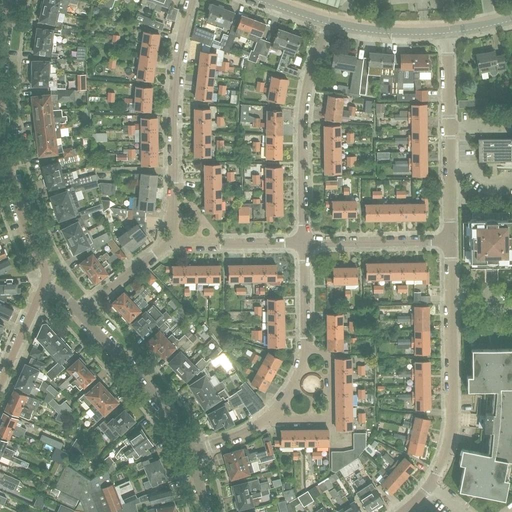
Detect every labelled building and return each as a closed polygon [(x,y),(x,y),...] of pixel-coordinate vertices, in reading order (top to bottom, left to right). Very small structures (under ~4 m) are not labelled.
[(62,0),(60,0),(44,0),(44,1),(42,1),(40,8),(65,14),(66,14),(68,4),(76,6),(77,1),(74,0),(62,0)] [(103,9),(106,1),(104,0),(99,0),(97,7),(103,9)] [(142,0),(141,3),(149,6),(150,8),(154,10),(158,0),(142,0)] [(158,0),(154,10),(155,10),(160,12),(161,10),(168,13),(165,19),(175,21),(178,9),(168,6),(169,0),(158,0)] [(217,26),(223,8),(212,4),(210,10),(211,10),(206,22),(217,26)] [(55,27),(62,28),(64,22),(63,22),(65,14),(40,8),(39,15),(41,16),(39,21),(56,24),(55,27)] [(223,8),(217,26),(223,28),(224,26),(229,28),(235,12),(223,8)] [(248,37),(254,19),(242,15),(236,29),(232,28),(226,43),(223,51),(230,53),(237,33),(248,37)] [(152,19),(146,17),(144,24),(149,26),(151,20),(152,19)] [(260,41),(261,37),(266,24),(254,19),(248,37),(260,41)] [(162,24),(153,21),(151,20),(149,26),(151,26),(160,30),(162,24)] [(72,29),(62,28),(55,27),(55,30),(37,28),(37,33),(35,33),(34,40),(54,42),(54,36),(52,34),(53,33),(71,35),(72,29)] [(283,50),(289,32),(278,28),(273,43),(264,40),(263,44),(259,54),(266,56),(270,47),(277,50),(278,48),(283,50)] [(213,40),(213,38),(214,34),(203,29),(199,41),(210,46),(213,40)] [(159,34),(149,32),(144,32),(143,43),(157,46),(159,34)] [(294,57),(297,50),(302,37),(289,32),(283,50),(284,50),(277,70),(289,74),(291,68),(286,66),(288,62),(290,55),(294,57)] [(223,51),(226,43),(213,38),(213,40),(210,46),(223,51)] [(57,43),(54,42),(34,40),(33,48),(35,48),(34,53),(51,55),(51,58),(57,59),(58,59),(59,54),(56,53),(57,43)] [(259,54),(263,44),(257,42),(254,50),(251,49),(248,60),(256,63),(259,54)] [(156,57),(157,46),(143,43),(141,55),(156,57)] [(216,53),(211,52),(201,51),(200,63),(215,65),(216,53)] [(503,56),(495,57),(494,51),(477,55),(480,74),(489,72),(489,73),(490,73),(490,74),(491,75),(492,75),(493,75),(493,76),(495,75),(496,75),(497,74),(498,73),(498,72),(498,71),(498,70),(505,69),(503,56)] [(382,53),(370,52),(369,62),(368,66),(368,74),(380,75),(380,74),(380,72),(381,68),(382,53)] [(413,72),(431,72),(430,62),(428,62),(428,54),(426,54),(426,52),(420,52),(420,54),(413,54),(413,69),(413,72)] [(355,62),(356,57),(334,53),(333,63),(332,66),(351,70),(351,68),(352,69),(348,94),(357,96),(358,94),(359,86),(362,68),(363,63),(355,62)] [(393,71),(393,64),(394,54),(382,53),(381,68),(380,72),(380,74),(392,75),(391,94),(397,95),(398,71),(393,71)] [(413,69),(413,54),(401,54),(401,69),(398,69),(398,71),(397,95),(398,95),(398,101),(428,101),(428,95),(416,95),(416,92),(398,93),(398,89),(403,89),(403,83),(413,83),(413,72),(413,69)] [(154,69),(156,57),(141,55),(139,67),(154,69)] [(57,64),(57,59),(51,58),(51,61),(32,61),(32,65),(31,65),(31,73),(49,73),(57,73),(57,64)] [(200,63),(199,75),(214,77),(215,65),(200,63)] [(152,81),(154,69),(139,67),(137,79),(152,81)] [(359,86),(358,94),(365,95),(368,68),(362,68),(359,86)] [(49,81),(49,73),(31,73),(31,81),(32,81),(32,86),(51,86),(51,89),(54,90),(74,90),(74,89),(66,89),(66,83),(61,83),(57,83),(51,83),(51,81),(49,81)] [(212,89),(214,77),(199,75),(197,87),(212,89)] [(271,88),(286,91),(288,79),(273,76),(271,88)] [(428,90),(421,90),(421,78),(416,78),(416,92),(416,95),(428,95),(428,90)] [(151,87),(141,86),(137,86),(136,98),(151,99),(151,87)] [(211,101),(212,89),(197,87),(196,99),(211,101)] [(283,103),(286,91),(271,88),(269,100),(283,103)] [(31,104),(32,112),(52,110),(51,103),(57,102),(57,100),(72,100),(74,97),(74,90),(54,90),(54,93),(52,94),(50,95),(50,94),(45,95),(43,95),(38,96),(32,97),(33,104),(31,104)] [(343,97),(338,96),(329,95),(327,107),(342,109),(343,97)] [(150,111),(151,99),(136,98),(135,111),(150,111)] [(384,104),(376,104),(376,112),(384,112),(384,104)] [(395,114),(395,117),(426,117),(426,105),(412,105),(412,111),(408,111),(408,113),(395,114)] [(340,121),(342,109),(327,107),(325,119),(340,121)] [(66,116),(62,116),(62,109),(52,110),(32,112),(33,121),(35,121),(36,126),(53,124),(65,123),(65,121),(67,120),(66,116)] [(210,109),(205,109),(195,109),(195,121),(210,121),(210,109)] [(282,110),(272,110),(267,110),(267,122),(282,123),(282,110)] [(142,129),(157,129),(157,117),(147,117),(142,117),(142,129)] [(412,122),(412,129),(426,128),(426,117),(395,117),(395,121),(408,120),(408,122),(412,122)] [(80,128),(80,129),(81,134),(86,134),(90,133),(89,120),(83,120),(83,127),(80,128)] [(210,133),(210,121),(195,121),(195,133),(210,133)] [(36,141),(55,138),(61,137),(60,128),(73,127),(73,122),(65,123),(53,124),(36,126),(36,132),(35,132),(36,141)] [(282,135),(282,123),(267,122),(267,134),(282,135)] [(325,137),(340,137),(340,125),(325,125),(325,137)] [(426,140),(426,128),(412,129),(412,135),(408,135),(408,137),(395,137),(395,140),(426,140)] [(142,141),(157,141),(157,129),(142,129),(142,141)] [(210,145),(210,133),(195,133),(195,145),(210,145)] [(281,147),(282,135),(267,134),(267,146),(281,147)] [(325,149),(340,149),(340,137),(325,137),(325,149)] [(62,144),(56,146),(55,138),(36,141),(37,148),(39,148),(39,156),(57,153),(63,152),(64,157),(80,154),(80,153),(79,147),(72,148),(72,147),(63,149),(62,144)] [(511,138),(478,139),(478,141),(479,161),(479,162),(510,161),(511,161),(511,138)] [(412,146),(412,152),(426,151),(426,140),(395,140),(395,144),(408,144),(408,146),(412,146)] [(142,153),(157,153),(157,141),(142,141),(142,149),(135,149),(135,153),(142,153)] [(210,157),(210,145),(195,145),(195,157),(210,157)] [(281,159),(281,147),(267,146),(266,158),(271,158),(281,159)] [(325,161),(340,161),(340,149),(325,149),(325,161)] [(427,163),(426,151),(412,152),(412,158),(409,158),(409,160),(396,160),(396,164),(427,163)] [(142,166),(147,166),(157,165),(157,153),(142,153),(142,166)] [(62,173),(59,164),(81,159),(80,154),(64,157),(58,158),(58,162),(43,166),(44,170),(42,170),(44,178),(62,173)] [(325,174),(335,173),(340,173),(340,161),(325,161),(325,174)] [(427,175),(427,163),(396,164),(396,167),(409,167),(409,169),(413,169),(413,175),(427,175)] [(205,176),(220,176),(220,164),(215,164),(205,164),(205,176)] [(266,179),(281,179),(281,167),(271,167),(266,167),(266,179)] [(48,185),(49,189),(64,185),(65,188),(65,189),(71,187),(79,185),(78,179),(73,180),(71,171),(62,173),(44,178),(46,186),(48,185)] [(157,175),(141,173),(134,174),(135,178),(141,179),(140,186),(156,187),(157,175)] [(205,188),(221,188),(220,176),(205,176),(205,188)] [(267,191),(281,191),(281,179),(266,179),(267,191)] [(102,194),(108,195),(108,183),(99,183),(102,194)] [(75,218),(87,214),(86,209),(78,212),(76,208),(78,208),(79,206),(75,192),(81,190),(79,185),(71,187),(65,189),(66,191),(60,193),(51,197),(52,201),(50,201),(56,217),(57,216),(59,220),(74,215),(75,218)] [(155,200),(156,187),(140,186),(139,197),(133,196),(133,197),(155,200)] [(206,200),(221,200),(221,188),(205,188),(206,200)] [(267,203),(282,203),(281,191),(267,191),(267,203)] [(154,211),(155,200),(133,197),(132,209),(133,210),(133,215),(145,216),(146,211),(154,211)] [(413,204),(413,219),(425,219),(425,210),(427,210),(427,198),(422,198),(422,204),(413,204)] [(103,211),(108,207),(109,201),(101,200),(102,208),(103,211)] [(216,212),(216,219),(221,219),(221,200),(206,200),(206,212),(216,212)] [(332,216),(344,216),(344,201),(326,202),(326,206),(332,206),(332,216)] [(356,216),(356,206),(356,201),(344,201),(344,216),(356,216)] [(249,222),(249,207),(252,207),(252,203),(241,203),(241,205),(239,205),(239,222),(249,222)] [(272,221),(272,215),(282,215),(282,203),(267,203),(267,221),(272,221)] [(389,219),(401,219),(401,204),(389,205),(389,219)] [(401,219),(413,219),(413,204),(401,204),(401,219)] [(365,220),(377,220),(377,205),(365,205),(365,220)] [(377,220),(389,219),(389,205),(377,205),(377,220)] [(113,212),(108,207),(103,211),(107,221),(112,220),(110,213),(113,212)] [(144,241),(143,239),(147,236),(142,230),(144,228),(145,216),(133,215),(133,210),(132,209),(127,209),(127,216),(126,216),(126,218),(132,218),(132,221),(129,223),(132,227),(127,231),(138,246),(144,241)] [(463,260),(471,259),(471,269),(486,269),(492,269),(497,269),(510,269),(510,262),(511,261),(511,219),(509,220),(509,212),(473,213),(473,220),(470,220),(470,223),(463,223),(463,260)] [(66,241),(88,230),(83,220),(89,217),(87,214),(75,218),(77,222),(62,229),(64,233),(63,234),(66,241)] [(81,252),(80,250),(95,243),(88,230),(66,241),(73,256),(81,252)] [(132,250),(138,246),(127,231),(117,238),(127,251),(130,249),(132,250)] [(92,254),(79,264),(87,274),(105,260),(115,253),(120,249),(115,242),(107,249),(107,255),(106,256),(105,254),(103,254),(96,260),(92,254)] [(120,249),(115,253),(121,261),(126,257),(120,249)] [(12,269),(7,258),(0,261),(0,274),(3,273),(12,269)] [(105,260),(87,274),(94,284),(107,274),(103,268),(108,264),(105,260)] [(378,278),(390,278),(390,263),(378,264),(378,278)] [(390,278),(402,278),(402,263),(390,263),(390,278)] [(402,278),(414,278),(414,263),(402,263),(402,278)] [(414,263),(414,278),(423,278),(423,284),(428,284),(428,272),(426,272),(426,263),(414,263)] [(366,279),(378,278),(378,264),(366,264),(366,279)] [(240,280),(252,280),(252,265),(240,266),(240,280)] [(252,280),(264,280),(264,265),(252,265),(252,280)] [(283,275),(277,275),(276,265),(264,265),(264,280),(283,280),(283,275)] [(173,281),(185,281),(185,266),(166,267),(166,272),(172,272),(173,281)] [(185,281),(197,281),(197,266),(185,266),(185,281)] [(197,281),(209,281),(209,266),(197,266),(197,281)] [(221,281),(220,276),(220,266),(209,266),(209,281),(221,281)] [(228,280),(240,280),(240,266),(228,266),(228,276),(228,280)] [(327,283),(345,283),(345,268),(333,268),(333,278),(327,279),(327,283)] [(345,268),(345,283),(357,283),(357,268),(345,268)] [(150,272),(143,277),(150,285),(156,279),(150,272)] [(19,285),(19,282),(13,282),(13,279),(0,279),(0,293),(9,294),(19,293),(19,285)] [(120,313),(146,289),(143,285),(136,291),(136,293),(133,296),(131,295),(129,297),(124,292),(111,304),(120,313)] [(140,300),(142,298),(149,292),(146,289),(120,313),(128,322),(135,315),(140,311),(134,304),(137,300),(140,300)] [(414,292),(414,303),(430,303),(430,296),(421,297),(421,292),(414,292)] [(269,311),(283,310),(283,298),(268,299),(269,311)] [(3,304),(4,301),(0,299),(0,316),(8,320),(8,318),(10,318),(12,315),(10,314),(13,308),(3,304)] [(141,333),(142,334),(155,322),(159,326),(161,325),(164,322),(171,315),(166,311),(162,315),(152,305),(133,324),(137,329),(136,330),(140,334),(141,333)] [(180,315),(185,310),(184,308),(181,306),(176,311),(180,315)] [(415,316),(415,319),(429,319),(429,306),(415,306),(415,314),(411,314),(411,316),(415,316)] [(269,323),(283,322),(283,310),(269,311),(269,323)] [(342,314),(337,314),(327,314),(327,326),(342,326),(342,322),(342,314)] [(45,345),(57,333),(50,326),(51,324),(47,319),(42,320),(40,325),(42,327),(37,338),(35,337),(32,343),(37,345),(39,341),(44,346),(45,345)] [(429,330),(429,319),(415,319),(415,322),(411,322),(411,324),(415,324),(415,331),(429,330)] [(154,350),(166,339),(163,335),(164,334),(162,332),(168,327),(164,322),(161,325),(159,326),(158,328),(160,330),(155,336),(147,343),(148,343),(146,345),(152,351),(154,350)] [(269,335),(283,334),(283,322),(269,323),(269,335)] [(342,326),(327,326),(328,338),(342,338),(342,330),(342,326)] [(429,342),(429,330),(415,331),(415,336),(411,336),(411,339),(415,339),(415,342),(429,342)] [(52,355),(65,342),(57,333),(45,345),(44,346),(52,355)] [(178,349),(189,339),(184,334),(179,340),(176,337),(175,338),(171,334),(166,339),(154,350),(160,356),(162,355),(164,358),(176,347),(178,349)] [(269,347),(274,346),(284,346),(283,334),(269,335),(269,347)] [(328,350),(338,350),(342,350),(342,338),(328,338),(328,350)] [(189,360),(182,354),(193,343),(192,343),(189,339),(178,349),(180,352),(176,356),(169,363),(172,366),(171,367),(176,372),(189,360)] [(66,359),(66,358),(74,351),(65,342),(52,355),(58,362),(45,373),(52,380),(64,368),(62,367),(61,364),(66,359)] [(429,353),(429,342),(415,342),(415,345),(412,345),(412,348),(415,347),(415,354),(429,353)] [(39,358),(43,349),(41,349),(40,350),(33,347),(30,354),(39,358)] [(209,356),(212,359),(222,350),(219,347),(209,356)] [(464,464),(459,490),(505,499),(511,462),(511,348),(502,349),(497,349),(492,349),(472,349),(472,375),(467,376),(467,391),(488,390),(485,423),(482,452),(478,452),(462,448),(459,463),(464,464)] [(282,359),(273,354),(269,352),(263,363),(276,370),(282,359)] [(210,357),(206,361),(202,357),(194,366),(189,360),(176,372),(182,378),(183,377),(186,380),(197,369),(200,372),(201,371),(204,368),(205,366),(212,359),(210,357)] [(216,367),(222,363),(217,357),(212,361),(216,367)] [(70,383),(88,367),(80,358),(72,365),(68,369),(72,374),(59,386),(63,390),(70,383)] [(336,370),(351,370),(351,358),(346,358),(336,358),(336,370)] [(43,370),(46,364),(34,359),(31,365),(43,370)] [(415,371),(416,374),(430,373),(429,361),(415,362),(415,368),(412,368),(412,371),(415,371)] [(270,380),(276,370),(263,363),(257,373),(270,380)] [(39,370),(35,368),(25,364),(25,365),(23,364),(20,371),(22,372),(20,375),(41,384),(46,389),(49,385),(43,380),(36,377),(39,370)] [(195,398),(212,387),(208,381),(211,379),(208,374),(209,373),(205,366),(204,368),(201,371),(204,376),(199,380),(190,385),(193,390),(192,392),(195,398)] [(80,390),(88,382),(96,376),(88,367),(70,383),(73,387),(75,385),(80,390)] [(351,382),(351,370),(336,370),(336,382),(351,382)] [(264,391),(270,380),(257,373),(251,384),(264,391)] [(416,385),(430,385),(430,373),(416,374),(416,377),(412,377),(412,379),(416,379),(416,385)] [(44,391),(46,389),(41,384),(20,375),(19,379),(17,378),(14,385),(16,386),(16,387),(29,392),(32,386),(39,389),(44,391)] [(104,385),(103,386),(99,382),(92,389),(88,392),(87,390),(79,398),(82,402),(83,401),(90,408),(95,403),(109,390),(104,385)] [(255,393),(245,382),(240,386),(242,388),(249,398),(255,393)] [(351,394),(351,382),(336,382),(336,394),(351,394)] [(430,397),(430,385),(416,385),(416,392),(412,392),(412,394),(416,394),(416,397),(430,397)] [(202,403),(205,408),(222,397),(224,399),(229,396),(223,388),(216,393),(212,387),(195,398),(199,403),(202,403)] [(236,392),(245,406),(252,401),(249,398),(242,388),(236,392)] [(27,396),(21,394),(12,389),(10,395),(11,396),(10,400),(35,411),(46,416),(48,411),(24,401),(27,396)] [(117,402),(113,398),(115,396),(109,390),(95,403),(100,409),(92,416),(97,421),(110,409),(117,402)] [(351,406),(351,394),(336,394),(336,406),(351,406)] [(233,423),(228,414),(228,412),(233,409),(232,407),(237,404),(234,397),(222,403),(224,407),(209,414),(212,420),(210,422),(212,427),(215,427),(224,423),(226,426),(233,423)] [(430,409),(430,397),(416,397),(416,400),(412,400),(412,403),(416,402),(416,409),(430,409)] [(59,414),(68,406),(64,401),(60,405),(57,405),(52,399),(47,403),(59,414)] [(31,415),(33,410),(10,400),(8,404),(6,403),(4,409),(13,413),(29,420),(31,415)] [(68,406),(59,414),(63,418),(72,410),(68,406)] [(351,418),(351,406),(336,406),(337,418),(351,418)] [(115,438),(120,433),(127,427),(134,420),(128,414),(124,410),(117,417),(114,420),(112,419),(108,423),(105,419),(98,425),(103,431),(106,429),(115,438)] [(22,421),(11,416),(2,412),(0,417),(0,418),(1,419),(0,421),(0,422),(24,434),(26,429),(21,427),(23,422),(22,421)] [(409,428),(411,428),(427,431),(429,420),(416,417),(414,422),(411,422),(409,428)] [(351,430),(351,418),(337,418),(337,430),(347,430),(351,430)] [(22,438),(24,434),(0,422),(0,434),(9,438),(11,433),(22,438)] [(124,452),(146,437),(140,428),(132,434),(123,440),(126,444),(121,448),(115,455),(116,457),(124,452)] [(424,443),(427,431),(411,428),(409,436),(409,439),(424,443)] [(275,445),(293,445),(293,430),(281,430),(281,440),(275,440),(275,445)] [(293,445),(305,445),(305,430),(293,430),(293,445)] [(305,445),(317,445),(317,430),(305,430),(305,445)] [(329,445),(329,440),(329,430),(317,430),(317,445),(329,445)] [(40,440),(60,449),(63,443),(51,438),(50,441),(41,437),(40,440)] [(140,453),(152,445),(146,437),(124,452),(127,457),(132,453),(135,458),(137,458),(141,455),(140,453)] [(0,450),(13,456),(15,451),(4,447),(7,442),(0,438),(0,450)] [(73,455),(83,445),(76,439),(69,451),(73,455)] [(422,454),(424,443),(409,439),(408,442),(406,451),(422,454)] [(366,444),(354,444),(354,449),(360,454),(366,447),(366,444)] [(83,445),(73,455),(77,459),(87,450),(83,445)] [(69,454),(57,448),(54,455),(57,456),(55,461),(64,465),(69,454)] [(253,453),(249,454),(247,450),(245,448),(232,452),(232,451),(231,452),(223,455),(225,463),(227,462),(228,467),(250,460),(256,459),(265,456),(272,454),(271,448),(265,449),(266,452),(256,454),(253,453)] [(354,449),(348,450),(349,463),(357,458),(360,454),(354,449)] [(29,463),(13,456),(0,450),(0,456),(27,468),(29,463)] [(363,463),(367,458),(364,454),(362,453),(358,458),(363,463)] [(388,463),(392,458),(386,453),(382,457),(388,463)] [(109,457),(104,461),(106,468),(112,464),(113,463),(109,457)] [(161,462),(159,457),(153,459),(152,457),(143,460),(136,464),(138,470),(145,467),(147,473),(163,467),(163,465),(162,463),(161,462)] [(397,466),(399,464),(392,458),(388,463),(395,469),(397,466)] [(397,466),(407,476),(415,467),(405,458),(399,464),(397,466)] [(227,471),(230,479),(254,472),(250,460),(228,467),(229,470),(227,471)] [(60,477),(65,465),(55,461),(49,472),(60,477)] [(124,511),(121,503),(115,489),(109,473),(106,468),(91,480),(66,465),(65,465),(60,477),(55,488),(60,490),(79,499),(81,500),(85,511),(109,511),(116,510),(116,511),(124,511)] [(399,484),(407,476),(397,466),(395,469),(389,475),(399,484)] [(161,480),(167,478),(165,473),(165,471),(164,469),(163,468),(163,467),(147,473),(150,480),(144,483),(146,489),(162,482),(161,480)] [(399,484),(389,475),(381,468),(377,472),(385,479),(381,484),(391,493),(399,484)] [(19,480),(4,474),(0,471),(0,476),(17,484),(19,480)] [(0,482),(15,489),(17,484),(0,476),(0,482)] [(333,486),(328,477),(317,484),(323,492),(333,486)] [(260,485),(258,479),(231,486),(233,494),(235,493),(236,497),(260,491),(269,489),(268,483),(260,485)] [(371,511),(376,508),(359,481),(358,479),(353,481),(359,490),(356,493),(368,511),(370,510),(371,511)] [(371,483),(367,485),(363,479),(359,481),(376,508),(382,504),(381,502),(383,501),(371,483)] [(121,503),(128,500),(136,497),(130,483),(115,489),(121,503)] [(317,489),(316,486),(314,487),(308,490),(313,497),(320,493),(317,489)] [(151,505),(163,501),(173,499),(170,488),(160,491),(144,495),(139,497),(141,502),(144,501),(150,500),(151,505)] [(253,505),(252,498),(270,494),(269,489),(260,491),(236,497),(237,501),(235,501),(237,509),(253,505)] [(349,511),(337,491),(335,489),(329,492),(334,499),(338,504),(339,503),(342,506),(343,505),(344,507),(338,511),(349,511)] [(349,502),(345,495),(340,489),(337,491),(349,511),(361,511),(354,501),(348,504),(347,503),(349,502)] [(76,506),(79,499),(60,490),(57,496),(57,497),(76,506)] [(297,497),(301,503),(311,497),(307,491),(297,497)] [(293,508),(301,503),(297,497),(289,502),(293,508)] [(121,503),(124,511),(132,511),(128,500),(121,503)]
